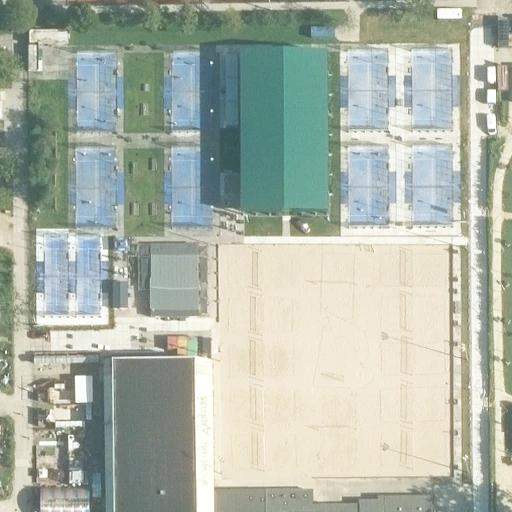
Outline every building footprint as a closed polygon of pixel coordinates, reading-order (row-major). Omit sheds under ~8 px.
[(66,32),(28,32),(28,45),(29,45),(29,47),(26,47),(26,72),(36,72),(36,45),(66,45),(66,32)] [(237,56),(225,57),(226,129),(237,129),(237,56)] [(328,61),(239,61),(239,221),(328,221),(328,61)] [(28,97),(47,97),(47,81),(27,81),(28,97)] [(115,286),(115,315),(198,315),(198,255),(151,255),(151,286),(115,286)] [(189,360),(189,334),(165,335),(166,360),(189,360)] [(313,508),(313,492),(214,494),(212,364),(104,365),(106,511),(434,511),(434,499),(378,499),(378,507),(313,508)] [(89,511),(89,489),(40,488),(40,511),(89,511)]
